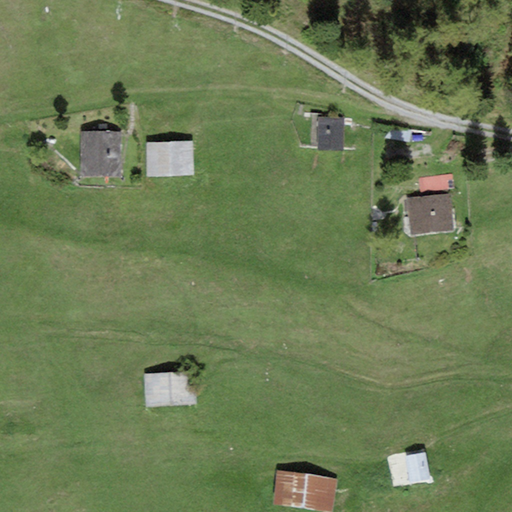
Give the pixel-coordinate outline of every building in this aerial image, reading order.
[(344,118),(319,117),(318,150),(343,150),(344,118)] [(123,132),(80,132),(81,179),(124,178),(123,132)] [(194,141),(147,143),(148,176),(195,175),(194,141)] [(449,194),(407,199),(410,235),(453,231),(449,194)] [(195,372),(145,375),(146,407),(197,405),(195,372)] [(425,453),(405,457),(411,485),(431,481),(425,453)] [(333,511),(337,481),(278,473),(274,506),(320,511),(333,511)]
